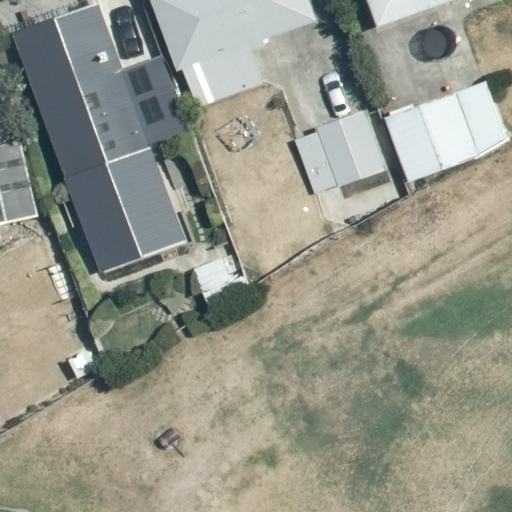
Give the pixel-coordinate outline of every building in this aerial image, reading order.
[(150,0),(178,75),(187,72),(200,109),(265,85),(252,50),(324,24),(315,0),(150,0)] [(366,0),(379,32),(463,0),(366,0)] [(162,60),(124,73),(101,7),(15,36),(101,275),(185,246),(146,137),(184,124),(162,60)] [(385,120),(413,185),(511,141),(511,127),(489,75),(385,120)] [(392,167),(366,108),(293,140),(320,200),(392,167)] [(0,245),(3,245),(0,233),(0,225),(42,216),(24,135),(0,140),(0,245)] [(242,258),(192,269),(202,312),(252,301),(242,258)]
